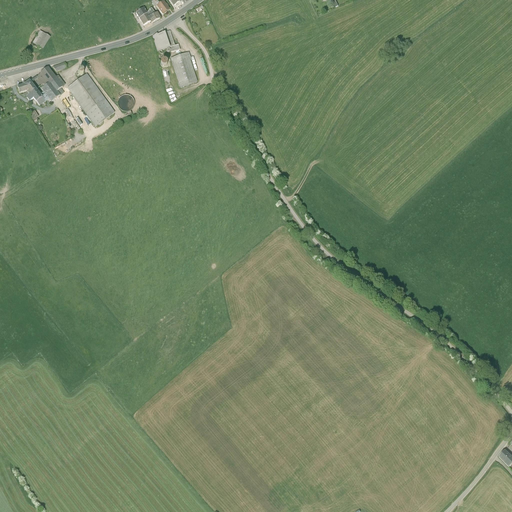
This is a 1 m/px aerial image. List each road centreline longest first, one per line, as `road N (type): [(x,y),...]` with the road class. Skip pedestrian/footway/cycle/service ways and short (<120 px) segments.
road 1 (track): [(217,95),(314,240),(447,343),(511,413)]
road 2 (tertiary): [(0,74),(150,32),(200,0)]
